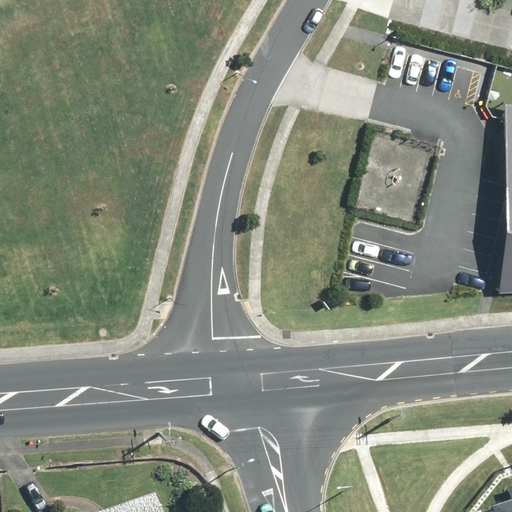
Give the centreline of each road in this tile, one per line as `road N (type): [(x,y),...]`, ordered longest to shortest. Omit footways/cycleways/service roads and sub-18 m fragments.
road 1 (residential): [(241,382),(213,337),(219,202),(249,108),(307,0)]
road 2 (secondary): [(241,382),(511,362)]
road 3 (secondary): [(0,400),(241,382)]
road 4 (secondary): [(288,511),(241,382)]
